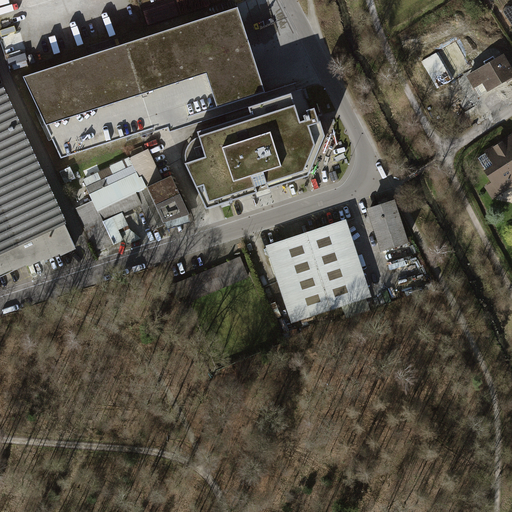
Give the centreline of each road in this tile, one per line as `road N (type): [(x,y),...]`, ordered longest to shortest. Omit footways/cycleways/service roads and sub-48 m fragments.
road 1 (unclassified): [(377,183),(0,307)]
road 2 (track): [(396,186),(490,386),(498,420),(496,511)]
road 3 (track): [(369,0),(392,61),(511,293)]
road 4 (track): [(227,511),(190,423),(146,355),(89,313),(29,298)]
road 5 (track): [(0,439),(130,450),(207,475)]
road 6 (residential): [(377,183),(288,0)]
